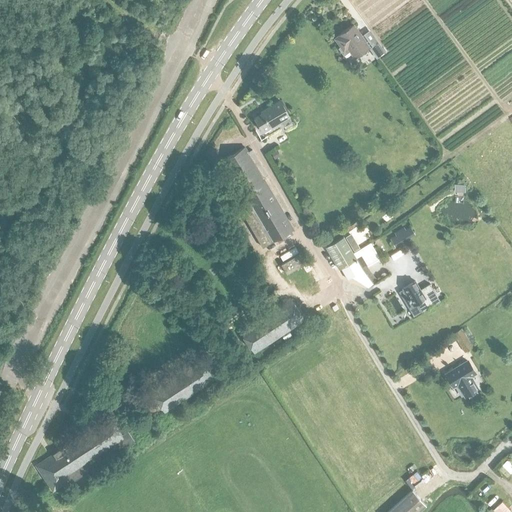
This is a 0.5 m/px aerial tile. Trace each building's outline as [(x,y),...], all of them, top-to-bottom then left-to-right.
[(334,38),(340,47),(345,44),(354,58),(369,47),(353,24),(334,38)] [(377,53),(382,49),(375,39),(370,43),(377,53)] [(255,117),(263,131),(289,116),(280,100),(265,109),(266,111),(255,117)] [(293,229),(274,197),(279,194),(274,187),(270,190),(267,185),(270,182),(266,175),(266,174),(252,149),(247,152),(244,146),(223,159),(247,200),(238,205),(262,247),(283,234),(285,238),(293,233),(291,230),(293,229)] [(339,268),(340,267),(356,257),(343,235),(325,246),(339,268)] [(286,273),(293,269),(306,262),(301,252),(281,263),(286,273)] [(358,260),(356,257),(340,267),(347,278),(351,276),(363,268),(358,260)] [(367,287),(373,282),(363,268),(351,276),(367,287)] [(416,302),(421,311),(440,300),(429,283),(420,289),(415,280),(403,287),(409,297),(407,298),(409,300),(410,299),(413,305),(416,302)] [(254,352),(304,319),(290,298),(240,331),(254,352)] [(150,390),(158,403),(164,411),(214,378),(200,357),(150,390)] [(464,395),(466,394),(467,396),(477,390),(476,388),(478,387),(475,388),(468,376),(475,372),(467,360),(458,366),(458,367),(454,370),(453,369),(446,373),(453,386),(459,382),(466,394),(464,395)] [(110,384),(111,384),(115,381),(109,372),(104,376),(110,384)] [(36,465),(53,490),(70,479),(72,481),(134,440),(127,430),(128,432),(123,436),(110,417),(36,465)] [(386,511),(416,511),(426,504),(412,489),(386,511)]
